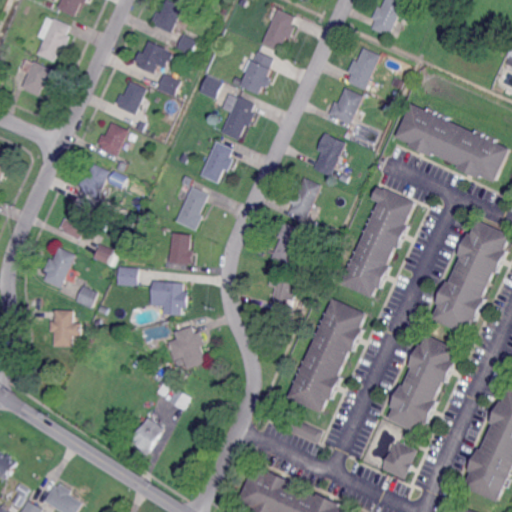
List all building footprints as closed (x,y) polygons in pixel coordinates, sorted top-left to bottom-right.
[(89,0),(87,4),(84,2),(77,16),(61,8),(64,0),(89,0)] [(175,33),(157,25),(159,22),(155,20),(159,10),(163,12),(168,0),(173,0),(186,6),(175,33)] [(392,38),(374,30),(378,23),(374,21),(379,8),(383,10),(387,0),(398,0),(407,4),(392,38)] [(293,39),(289,37),(283,50),(266,42),(282,8),(299,16),(295,24),(299,26),(293,39)] [(55,21),(56,19),(73,26),(69,36),(73,37),(67,50),(63,48),(57,62),(40,54),(47,40),(40,36),(48,18),(55,21)] [(193,54),(179,47),(188,29),(202,35),(193,54)] [(157,73),(140,66),(141,62),(138,61),(142,51),(146,52),(151,40),(169,48),(157,73)] [(10,53),(4,50),(7,44),(13,46),(10,53)] [(368,92),(351,84),(354,75),(351,74),(356,61),(360,63),(366,49),(384,57),(368,92)] [(270,75),(275,77),(270,87),(267,85),(263,93),(245,85),(251,73),(246,70),(251,58),(257,60),(262,50),(278,58),(270,75)] [(36,62),(37,60),(54,68),(53,71),(57,72),(53,82),(49,80),(42,94),(25,87),(31,72),(23,69),(28,58),(36,62)] [(176,97),(159,90),(166,74),(183,81),(176,97)] [(242,84),(235,82),(237,75),(244,78),(242,84)] [(220,101),(205,94),(212,77),(228,85),(220,101)] [(404,88),(395,84),(398,78),(407,81),(404,88)] [(139,115),(121,107),(123,104),(118,102),(123,93),(127,94),(133,81),(150,88),(139,115)] [(355,123),(333,114),(339,101),(343,103),(350,87),(367,95),(355,123)] [(241,97),(242,96),(259,103),(255,111),(259,113),(253,126),(250,125),(243,140),(225,132),(234,112),(225,107),(231,93),(241,97)] [(392,113),(385,110),(388,103),(395,106),(392,113)] [(511,155),(500,183),(485,176),(484,179),(462,169),(464,165),(437,153),(435,157),(414,147),(416,144),(402,137),(416,104),(511,147),(511,155)] [(225,129),(219,127),(222,120),(228,122),(225,129)] [(144,132),(138,130),(142,121),(148,124),(144,132)] [(120,156),(103,148),(105,144),(100,143),(105,133),(108,135),(114,122),(132,129),(120,156)] [(336,178),(319,171),(327,154),(322,152),(330,135),(351,145),(336,178)] [(234,158),(238,160),(232,172),(228,170),(222,184),(204,176),(209,165),(202,162),(206,154),(213,157),(220,141),(238,149),(234,158)] [(374,158),(362,154),(364,149),(376,153),(374,158)] [(201,161),(196,159),(198,153),(204,155),(201,161)] [(0,159),(10,164),(3,180),(0,178),(0,159)] [(126,172),(120,170),(123,162),(129,165),(126,172)] [(100,197),(84,190),(85,186),(82,185),(86,176),(90,177),(96,163),(113,171),(100,197)] [(124,180),(115,176),(117,171),(126,174),(124,180)] [(193,185),(186,181),(189,176),(196,179),(193,185)] [(312,221),(295,214),(299,206),(294,204),(300,191),(304,193),(310,179),(328,187),(312,221)] [(201,229),(180,220),(196,186),(213,194),(204,213),(208,215),(201,229)] [(390,190),(391,189),(421,203),(411,225),(414,226),(403,249),(400,248),(392,266),(395,267),(385,290),(382,289),(377,299),(347,284),(384,203),(377,200),(383,187),(390,190)] [(82,239),(66,231),(67,228),(64,227),(68,218),(72,219),(78,205),(95,213),(82,239)] [(511,234),(511,242),(508,250),(511,252),(501,274),(499,273),(487,298),(490,299),(479,322),(477,321),(470,335),(437,319),(444,305),(440,304),(451,281),(454,283),(465,257),(462,256),(473,233),(475,234),(482,220),(511,234)] [(292,267),(275,259),(284,239),(281,238),(288,223),(308,232),(292,267)] [(331,234),(324,231),(327,224),(334,227),(331,234)] [(196,264),(173,261),(177,232),(195,234),(193,249),(198,250),(196,264)] [(109,263),(96,257),(103,243),(116,249),(109,263)] [(137,256),(130,253),(133,245),(141,248),(137,256)] [(64,287),(47,279),(51,272),(47,270),(53,257),(56,259),(62,246),(79,254),(64,287)] [(141,285),(121,283),(123,266),(143,267),(141,285)] [(288,310),(273,307),(277,290),(270,288),(274,274),(295,279),(288,310)] [(189,309),(184,309),(184,315),(165,314),(166,306),(155,306),(156,282),(185,284),(185,292),(190,292),(189,309)] [(101,292),(95,289),(98,284),(104,287),(101,292)] [(94,308),(79,302),(86,286),(101,293),(94,308)] [(358,353),(355,351),(343,377),(346,378),(336,401),(332,399),(326,413),(293,397),(338,299),(371,314),(365,328),(368,330),(358,353)] [(108,313),(102,310),(105,304),(111,307),(108,313)] [(77,322),(85,322),(84,335),(76,335),(76,347),(57,346),(58,331),(54,331),(54,321),(58,321),(58,309),(77,310),(77,322)] [(198,334),(204,332),(209,345),(205,347),(210,363),(192,369),(188,357),(179,361),(172,342),(176,340),(174,336),(179,334),(178,333),(196,326),(198,334)] [(462,350),(457,360),(460,361),(450,384),(447,382),(439,400),(442,402),(431,425),(429,423),(424,433),(394,419),(398,409),(395,407),(405,385),(408,386),(416,368),(413,367),(424,344),(426,345),(431,335),(462,350)] [(168,395),(162,391),(165,385),(172,389),(168,395)] [(188,409),(173,399),(181,387),(196,397),(188,409)] [(511,480),(502,502),(468,487),(475,473),(472,471),(482,449),(485,450),(496,425),(494,423),(504,401),(507,402),(511,390),(511,480)] [(322,445),(281,426),(286,413),(327,432),(322,445)] [(152,455),(135,444),(153,417),(169,428),(152,455)] [(421,450),(415,465),(416,465),(412,473),(411,473),(408,479),(386,470),(397,444),(400,445),(401,441),(421,450)] [(10,479),(0,472),(0,458),(5,451),(21,462),(10,479)] [(272,475),(273,472),(296,482),(294,485),(320,496),(321,494),(344,504),(342,507),(353,511),(258,511),(256,511),(257,508),(242,502),(257,468),(272,475)] [(75,491),(72,496),(85,504),(80,511),(64,511),(48,502),(58,486),(61,487),(63,484),(75,491)] [(24,504),(17,499),(20,493),(28,498),(24,504)] [(43,511),(24,511),(32,500),(46,508),(43,511)]
